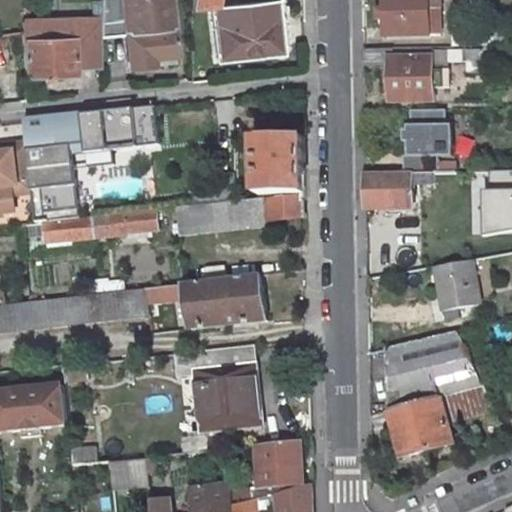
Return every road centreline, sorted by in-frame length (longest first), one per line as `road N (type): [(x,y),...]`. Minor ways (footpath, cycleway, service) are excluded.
road 1 (residential): [(346,511),(336,77)]
road 2 (residential): [(0,113),(336,77)]
